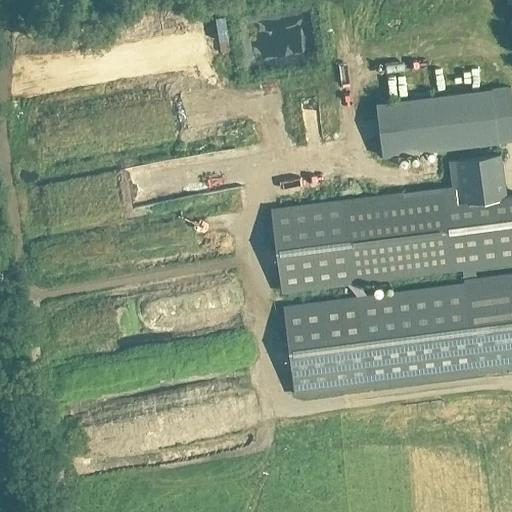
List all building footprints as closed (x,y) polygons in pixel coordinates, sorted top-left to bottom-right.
[(431,1),(421,6),(430,23),(440,18),(431,1)] [(214,59),(221,78),(241,71),(235,52),(214,59)] [(511,93),(511,86),(377,102),(384,156),(511,140),(511,93)] [(356,280),(451,268),(462,267),(463,274),(475,273),(474,266),(511,260),(511,192),(506,193),(501,153),(449,160),(453,187),(441,188),(345,200),(271,209),(281,290),(356,280)] [(193,229),(210,225),(207,214),(190,218),(193,229)] [(511,370),(511,270),(480,275),(481,281),(465,283),(358,297),(283,306),(295,394),(369,385),(493,369),(508,367),(509,371),(511,370)] [(166,303),(166,317),(210,314),(209,301),(166,303)]
